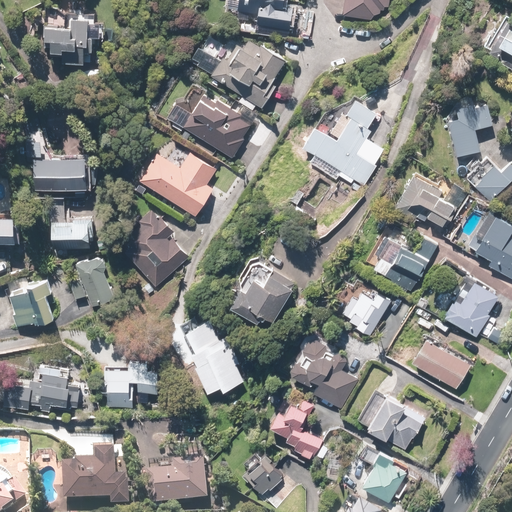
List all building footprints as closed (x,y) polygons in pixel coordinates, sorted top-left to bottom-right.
[(240,0),(239,9),(260,13),(258,22),(290,28),(295,5),(285,3),(286,0),(240,0)] [(345,0),(344,12),(372,17),(373,10),(388,13),(390,0),(345,0)] [(62,21),(56,21),(45,21),(45,41),(54,41),(54,48),(63,48),(63,59),(87,59),(87,48),(95,48),(96,33),(105,34),(106,19),(97,18),(97,9),(63,9),(62,21)] [(511,19),(509,18),(490,49),(511,62),(511,19)] [(201,42),(191,57),(264,105),(278,84),(274,81),(288,59),(251,35),(244,45),(237,41),(226,59),(201,42)] [(205,93),(185,124),(234,156),(247,136),(243,134),(251,121),(241,115),(243,112),(220,97),(217,101),(205,93)] [(347,112),(353,116),(338,137),(318,124),(305,143),(365,183),(378,164),(375,162),(385,147),(367,135),(372,128),(368,126),(378,112),(357,97),(347,112)] [(460,116),(450,118),(458,153),(482,148),(476,125),(493,121),(489,102),(477,105),(476,101),(458,106),(460,116)] [(157,149),(140,176),(198,213),(215,186),(208,181),(218,165),(190,148),(187,153),(177,147),(170,157),(157,149)] [(89,152),(35,155),(37,189),(90,187),(89,152)] [(475,180),(491,197),(511,177),(511,158),(511,159),(503,167),(496,159),(475,180)] [(444,188),(416,171),(396,202),(417,215),(419,212),(425,216),(429,211),(447,222),(458,205),(459,205),(469,189),(456,180),(446,195),(441,192),(444,188)] [(161,217),(153,206),(117,235),(156,283),(192,255),(172,230),(176,227),(165,214),(161,217)] [(18,211),(0,212),(0,237),(20,236),(18,211)] [(511,233),(510,232),(511,228),(511,220),(498,211),(483,235),(476,231),(469,241),(493,256),(490,261),(511,275),(511,233)] [(97,214),(54,215),(55,231),(97,230),(97,214)] [(384,251),(376,263),(414,285),(440,243),(425,234),(416,250),(404,243),(395,258),(384,251)] [(116,295),(102,254),(80,261),(83,271),(70,276),(77,296),(89,292),(93,303),(116,295)] [(268,311),(276,316),(297,281),(274,267),(267,279),(257,273),(249,287),(244,284),(234,301),(260,317),(263,312),(266,314),(268,311)] [(30,285),(11,291),(17,311),(14,312),(17,324),(38,317),(39,320),(58,314),(51,289),(55,288),(51,275),(29,282),(30,285)] [(458,295),(446,313),(477,333),(479,331),(496,342),(507,327),(489,315),(491,312),(489,310),(500,293),(476,278),(462,298),(458,295)] [(371,332),(393,297),(380,289),(376,295),(364,287),(359,296),(354,293),(344,310),(353,315),(351,316),(360,321),(358,324),(371,332)] [(224,381),(226,385),(245,377),(238,360),(240,359),(229,334),(221,337),(212,316),(190,325),(199,345),(195,347),(212,386),(224,381)] [(315,389),(342,406),(360,378),(342,367),(348,358),(347,352),(341,348),(335,350),(329,346),(328,339),(319,333),(311,335),(305,345),(307,350),(304,355),(298,356),(293,364),(290,368),(294,370),(311,381),(312,379),(318,383),(315,389)] [(472,361),(428,333),(413,357),(457,384),(472,361)] [(107,387),(110,387),(110,403),(135,404),(135,378),(140,378),(140,388),(161,388),(161,365),(150,365),(150,357),(132,357),(131,365),(107,364),(107,387)] [(73,380),(70,380),(72,364),(43,359),(40,376),(45,377),(44,383),(10,377),(7,401),(31,405),(32,399),(43,400),(42,406),(52,408),(54,398),(70,400),(73,380)] [(390,390),(369,423),(406,446),(426,415),(407,403),(408,401),(390,390)] [(273,421),(290,432),(288,434),(299,441),(297,444),(312,453),(314,450),(315,451),(324,437),(303,424),(313,409),(311,408),(314,404),(303,397),(300,401),(294,397),(286,410),(282,408),(273,421)] [(65,461),(66,497),(113,496),(113,502),(132,502),(131,479),(129,479),(129,474),(119,474),(118,446),(98,447),(99,458),(79,458),(79,460),(65,461)] [(254,480),(264,490),(269,485),(271,487),(283,476),(281,474),(283,472),(271,459),(273,457),(267,450),(262,456),(245,472),(253,481),(254,480)] [(149,503),(210,497),(206,457),(176,459),(177,467),(146,470),(149,503)] [(363,483),(390,499),(408,469),(390,458),(388,463),(379,458),(363,483)] [(0,470),(0,511),(1,511),(19,501),(14,493),(18,491),(13,483),(13,480),(11,476),(7,473),(3,471),(0,470)] [(350,511),(383,511),(362,499),(355,511),(352,509),(350,511)]
